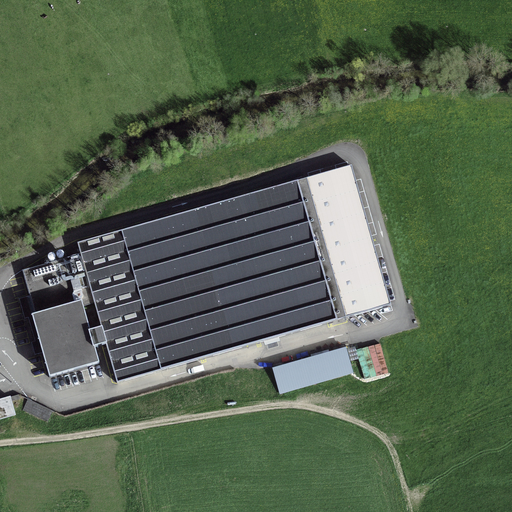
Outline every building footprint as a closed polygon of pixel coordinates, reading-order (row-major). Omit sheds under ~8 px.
[(77,244),(80,254),(106,345),(117,383),(391,305),(351,166),(77,244)] [(95,348),(106,345),(80,254),(22,271),(35,315),(32,316),(49,378),(99,364),(95,348)] [(352,373),(346,349),(273,369),(280,393),(352,373)] [(19,395),(0,400),(0,418),(15,415),(11,401),(20,399),(19,395)] [(23,410),(47,422),(52,411),(28,400),(23,410)]
